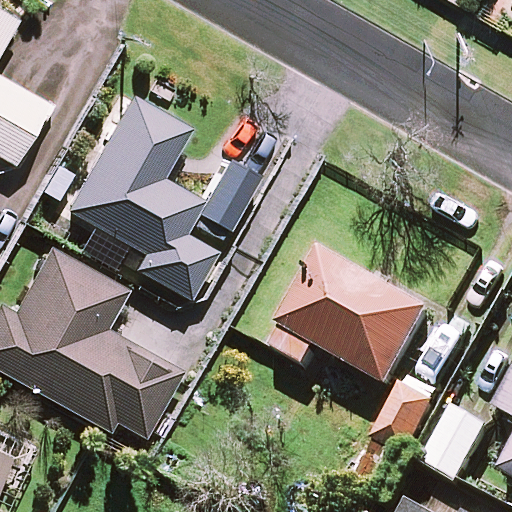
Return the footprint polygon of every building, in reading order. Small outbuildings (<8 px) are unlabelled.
[(0,32),(8,19),(0,14),(0,160),(4,163),(38,103),(0,81),(0,32)] [(180,127),(121,94),(59,208),(138,252),(129,269),(181,297),(207,249),(174,231),(192,199),(152,176),(180,127)] [(252,179),(223,159),(190,210),(219,229),(252,179)] [(0,303),(0,372),(99,428),(103,420),(137,439),(174,372),(97,329),(119,289),(42,246),(8,308),(0,303)] [(426,315),(318,255),(266,348),(303,369),(314,350),(385,390),(426,315)] [(511,381),(495,413),(511,422),(511,452),(499,476),(511,482),(511,381)] [(430,401),(393,388),(372,444),(408,458),(430,401)] [(485,430),(451,411),(421,466),(455,484),(485,430)]
